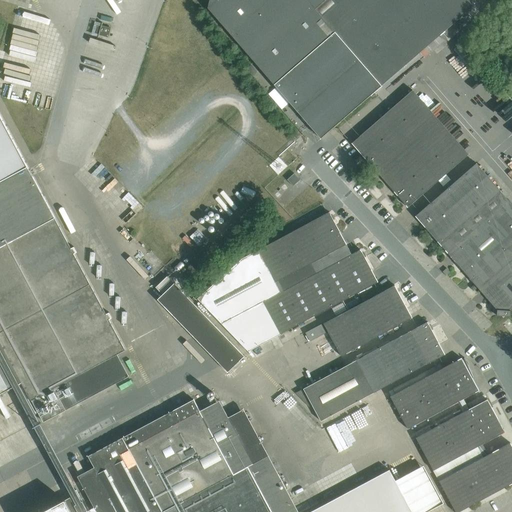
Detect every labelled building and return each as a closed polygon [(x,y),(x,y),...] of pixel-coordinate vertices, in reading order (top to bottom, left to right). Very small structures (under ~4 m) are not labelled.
[(274,84),(336,32),(322,16),(338,2),(335,0),(326,0),(316,9),(308,0),(209,0),(208,8),(274,84)] [(308,0),(316,9),(326,0),(308,0)] [(474,6),(467,0),(335,0),(338,2),(322,16),(336,32),(382,86),(441,34),(448,42),(462,30),(455,22),(474,6)] [(108,38),(111,28),(102,25),(102,23),(102,22),(101,25),(96,24),(93,34),(98,35),(97,38),(98,38),(99,35),(108,38)] [(382,86),(336,32),(274,84),(321,139),(382,86)] [(469,154),(419,98),(413,90),(352,143),(408,208),(469,154)] [(0,183),(28,168),(0,115),(0,183)] [(439,244),(500,191),(476,163),(415,216),(439,244)] [(0,246),(54,218),(28,168),(0,183),(0,246)] [(287,180),(293,186),(300,180),(294,173),(287,180)] [(447,252),(508,199),(500,191),(439,244),(447,252)] [(511,243),(511,203),(508,199),(447,252),(471,280),(511,243)] [(279,280),(346,244),(329,212),(262,248),(279,280)] [(0,331),(90,284),(54,218),(0,246),(0,331)] [(279,280),(262,248),(259,241),(254,244),(244,249),(248,256),(242,259),(197,299),(222,324),(263,302),(284,291),(279,280)] [(479,290),(511,261),(511,243),(471,280),(479,290)] [(284,291),(352,254),(346,244),(279,280),(284,291)] [(281,334),(374,284),(378,282),(360,249),(352,254),(284,291),(263,302),(281,334)] [(511,309),(511,261),(479,290),(497,310),(497,316),(510,317),(511,311),(511,309)] [(228,373),(245,356),(167,276),(155,287),(162,295),(157,300),(228,373)] [(117,355),(125,350),(90,284),(0,331),(0,343),(21,383),(31,401),(32,400),(43,422),(128,376),(117,355)] [(341,356),(403,323),(412,318),(395,285),(323,324),(328,332),(341,356)] [(281,334),(263,302),(222,324),(248,352),(281,334)] [(374,393),(438,358),(445,355),(427,322),(357,360),(374,393)] [(328,332),(323,324),(306,333),(310,341),(328,332)] [(0,343),(0,394),(21,383),(0,343)] [(461,358),(443,368),(390,397),(408,429),(459,401),(462,406),(466,404),(463,399),(479,391),(472,378),(473,378),(473,379),(474,378),(464,358),(464,359),(463,360),(461,358)] [(374,393),(357,360),(295,393),(309,407),(312,406),(320,421),(374,393)] [(162,511),(233,474),(226,460),(246,449),(228,417),(225,419),(223,414),(218,416),(212,405),(210,406),(200,411),(194,399),(88,456),(101,480),(85,489),(94,507),(96,511),(162,511)] [(466,404),(462,406),(465,412),(416,438),(433,471),(478,447),(480,452),(485,449),(482,444),(505,432),(504,429),(503,429),(487,399),(469,409),(466,404)] [(485,449),(480,452),(483,457),(439,481),(455,511),(459,511),(511,483),(511,445),(510,443),(488,455),(485,449)] [(483,457),(480,452),(478,447),(433,471),(439,481),(483,457)] [(297,511),(295,507),(291,509),(286,500),(290,498),(278,474),(258,485),(248,466),(233,474),(162,511),(297,511)] [(411,511),(389,470),(310,511),(411,511)] [(75,505),(78,511),(85,511),(87,511),(76,490),(71,493),(77,504),(75,505)]
